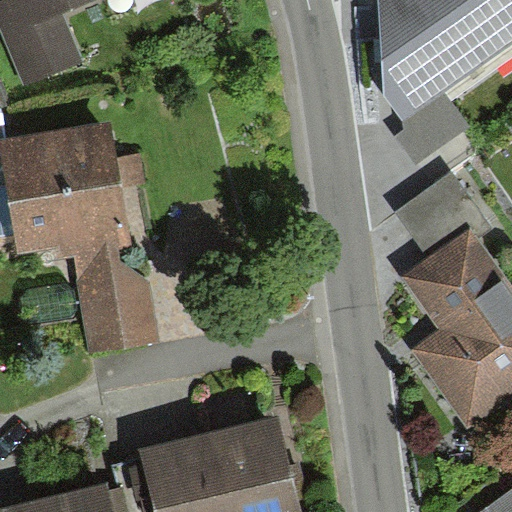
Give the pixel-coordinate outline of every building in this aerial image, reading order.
[(0,0),(0,12),(27,76),(81,53),(58,0),(0,0)] [(511,0),(384,0),(390,83),(404,103),(511,27),(511,0)] [(0,234),(17,232),(19,245),(55,239),(57,251),(76,248),(90,340),(99,339),(100,345),(158,336),(143,246),(130,249),(108,116),(0,133),(0,132),(0,234)] [(429,256),(402,275),(439,328),(415,345),(468,421),(511,389),(511,274),(480,228),(490,221),(452,167),(395,207),(429,256)] [(306,511),(278,403),(143,439),(147,456),(131,460),(144,511),(157,508),(158,511),(306,511)] [(115,511),(106,475),(0,502),(0,511),(115,511)] [(511,511),(511,488),(479,511),(511,511)]
